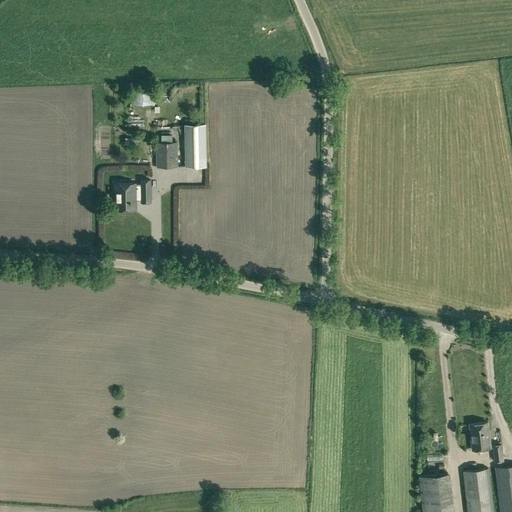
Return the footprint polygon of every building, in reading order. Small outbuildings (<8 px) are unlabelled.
[(206,165),(205,124),(185,124),(186,166),(206,165)] [(157,142),(157,166),(177,166),(177,142),(157,142)] [(115,183),(115,193),(116,204),(116,209),(136,208),(135,199),(141,199),(141,202),(151,202),(150,180),(141,180),(141,186),(135,186),(135,183),(115,183)] [(487,422),(470,424),(472,449),(490,447),(487,422)] [(503,460),(501,444),(493,445),(495,461),(503,460)] [(511,511),(511,464),(496,467),(500,511),(511,511)] [(493,511),(488,468),(463,470),(468,511),(493,511)] [(422,511),(453,511),(448,470),(418,473),(422,511)]
